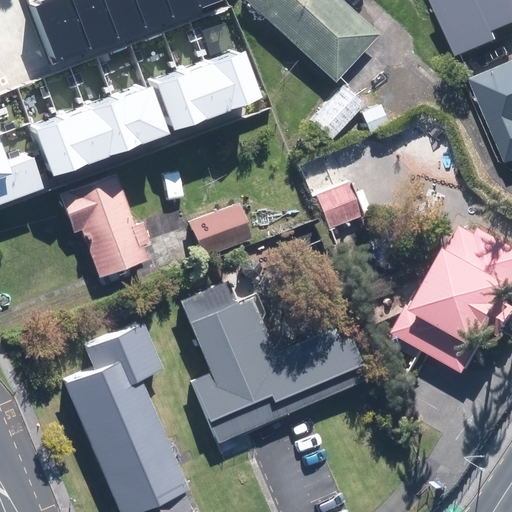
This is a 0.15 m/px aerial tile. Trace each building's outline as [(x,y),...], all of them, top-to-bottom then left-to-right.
[(81,56),(59,0),(38,0),(29,4),(53,67),(81,56)] [(88,0),(59,0),(81,56),(106,47),(88,0)] [(120,0),(88,0),(106,47),(134,37),(120,0)] [(148,0),(120,0),(134,37),(159,28),(148,0)] [(176,0),(148,0),(159,28),(183,20),(176,0)] [(176,0),(183,20),(202,13),(200,8),(220,0),(176,0)] [(366,42),(380,27),(351,0),(253,0),(333,76),(366,42)] [(511,13),(511,0),(450,0),(467,40),(511,22),(511,18),(510,15),(511,13)] [(245,48),(205,63),(225,114),(264,99),(245,48)] [(511,62),(480,74),(511,158),(511,62)] [(205,63),(179,74),(199,124),(225,114),(205,63)] [(179,74),(153,85),(173,134),(199,124),(179,74)] [(346,80),(341,84),(309,119),(328,137),(361,103),(365,98),(346,80)] [(148,85),(115,97),(133,149),(168,136),(148,85)] [(115,97),(84,108),(103,160),(133,149),(115,97)] [(379,100),(360,108),(369,131),(389,122),(379,100)] [(84,108),(59,116),(78,169),(103,160),(84,108)] [(59,116),(32,126),(52,178),(78,169),(59,116)] [(0,177),(12,173),(10,167),(0,143),(0,177)] [(335,148),(307,159),(319,188),(313,190),(327,223),(360,210),(335,148)] [(0,204),(43,188),(31,159),(10,167),(12,173),(0,177),(0,204)] [(98,274),(150,254),(145,242),(151,239),(141,214),(135,216),(114,164),(57,187),(74,229),(79,226),(98,274)] [(181,166),(159,170),(164,196),(186,192),(181,166)] [(239,194),(184,216),(198,251),(253,229),(239,194)] [(486,230),(469,221),(408,335),(479,374),(511,311),(511,235),(490,223),(486,230)] [(241,264),(174,294),(209,370),(186,380),(212,437),(372,365),(340,297),(270,329),(241,264)] [(164,363),(143,315),(81,342),(90,363),(61,375),(121,509),(130,504),(133,511),(196,511),(184,484),(189,482),(141,374),(164,363)]
